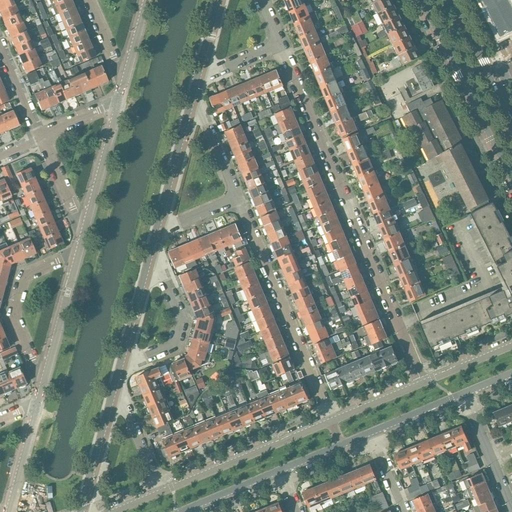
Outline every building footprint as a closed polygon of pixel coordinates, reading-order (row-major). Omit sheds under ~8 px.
[(2,0),(0,1),(0,12),(15,5),(12,0),(14,0),(2,0)] [(55,16),(59,14),(74,8),(74,6),(74,5),(73,2),(72,2),(70,0),(68,0),(52,7),(55,16)] [(307,0),(285,0),(284,0),(287,6),(286,7),(288,11),(289,11),(290,13),(305,6),(310,4),(307,0)] [(328,0),(333,9),(337,8),(333,0),(328,0)] [(380,0),(372,4),(377,15),(394,6),(391,0),(380,0)] [(511,0),(480,0),(503,45),(511,40),(511,0)] [(40,2),(36,4),(39,13),(44,11),(40,2)] [(19,14),(15,5),(0,12),(0,15),(1,18),(2,18),(3,21),(19,14)] [(308,15),(305,6),(290,13),(290,14),(290,16),(291,19),(292,20),(295,25),(316,16),(315,12),(308,15)] [(377,15),(383,25),(399,16),(394,6),(377,15)] [(74,8),(59,14),(62,23),(78,16),(76,12),(77,11),(76,9),(74,8)] [(338,22),(343,19),(337,8),(333,9),(332,9),(338,22)] [(350,15),(346,17),(349,22),(349,24),(357,19),(354,14),(354,13),(350,15)] [(23,23),(19,14),(3,21),(5,24),(4,25),(6,29),(7,29),(7,30),(23,23)] [(78,16),(62,23),(66,31),(81,24),(81,23),(81,22),(80,19),(79,19),(78,16)] [(315,32),(312,23),(318,21),(316,16),(295,25),(297,31),(297,32),(298,35),(299,36),(300,38),(315,32)] [(383,25),(388,35),(404,26),(399,16),(383,25)] [(26,31),(23,23),(7,30),(8,31),(7,32),(8,35),(9,35),(11,38),(26,31)] [(81,24),(66,31),(69,39),(85,32),(83,29),(84,28),(83,25),(81,25),(81,24)] [(41,25),(36,27),(40,36),(44,33),(41,25)] [(305,50),(320,44),(336,38),(336,37),(348,32),(346,26),(337,30),(338,31),(318,39),(315,32),(300,38),(301,39),(300,41),(301,44),(303,44),(305,50)] [(388,35),(393,45),(410,37),(404,26),(388,35)] [(53,36),(50,28),(46,30),(49,37),(50,37),(51,38),(55,36),(55,35),(53,36)] [(30,40),(26,31),(11,38),(12,42),(13,45),(14,46),(14,47),(30,40)] [(69,48),(72,47),(88,40),(88,38),(87,35),(86,35),(85,32),(69,39),(66,40),(69,48)] [(351,32),(347,34),(352,45),(356,44),(351,32)] [(361,49),(365,47),(362,41),(362,42),(359,36),(356,37),(359,43),(361,49)] [(393,45),(398,56),(415,47),(410,37),(393,45)] [(18,55),(34,49),(30,40),(14,47),(15,48),(14,48),(16,52),(17,52),(18,55)] [(72,47),(76,55),(91,48),(90,45),(91,44),(90,41),(88,41),(88,40),(72,47)] [(326,56),(320,44),(305,50),(307,56),(307,57),(308,60),(309,61),(310,63),(326,56)] [(358,57),(362,56),(356,44),(352,45),(358,57)] [(365,47),(361,49),(366,59),(370,56),(368,52),(367,52),(365,47)] [(403,66),(420,58),(415,47),(398,56),(403,66)] [(91,48),(76,55),(80,63),(95,57),(95,55),(95,54),(94,51),(93,51),(91,48)] [(38,58),(34,49),(18,55),(20,59),(19,60),(21,63),(22,63),(22,64),(38,58)] [(61,61),(66,59),(62,51),(62,52),(58,53),(61,61)] [(331,69),(326,56),(310,63),(311,64),(310,66),(312,69),(313,69),(316,75),(331,69)] [(371,70),(375,68),(372,62),(371,63),(369,60),(371,59),(370,56),(366,59),(368,64),(371,70)] [(26,73),(41,66),(38,58),(22,64),(23,65),(22,66),(23,69),(24,70),(26,73)] [(67,58),(66,59),(61,61),(65,70),(71,67),(67,58)] [(89,61),(99,86),(101,85),(103,85),(105,84),(106,82),(107,82),(104,74),(100,66),(94,69),(93,65),(98,63),(96,58),(89,61)] [(60,65),(58,60),(50,63),(52,68),(60,65)] [(366,68),(365,69),(361,60),(357,62),(361,71),(359,71),(360,73),(366,70),(366,68)] [(89,61),(80,65),(82,70),(90,66),(92,70),(84,73),(91,89),(93,89),(95,88),(96,87),(99,86),(89,61)] [(423,64),(412,70),(423,92),(434,86),(423,64)] [(76,66),(72,68),(82,93),(85,92),(86,92),(89,91),(89,90),(91,89),(84,73),(77,76),(76,73),(78,73),(76,66)] [(67,80),(74,96),(75,96),(76,96),(79,95),(79,94),(82,93),(72,68),(68,70),(71,76),(72,76),(73,78),(67,80)] [(336,81),(331,69),(316,75),(318,81),(317,82),(319,86),(320,86),(321,88),(336,81)] [(364,81),(370,78),(366,70),(360,73),(364,81)] [(51,88),(57,103),(59,103),(60,103),(63,102),(63,101),(66,100),(57,79),(53,71),(48,73),(53,83),(56,82),(57,85),(51,88)] [(267,74),(274,90),(282,86),(276,71),(275,71),(274,71),(270,72),(270,73),(267,74)] [(35,72),(26,76),(30,85),(39,81),(38,80),(35,72)] [(266,93),(274,90),(267,74),(265,75),(263,75),(260,76),(260,77),(259,78),(266,93)] [(74,96),(67,80),(61,83),(59,78),(57,79),(66,100),(68,99),(69,99),(73,98),(73,97),(74,96)] [(258,97),(266,93),(259,78),(257,78),(254,79),(253,80),(251,81),(258,97)] [(57,103),(51,88),(48,80),(43,82),(42,79),(38,80),(39,81),(40,84),(42,91),(49,107),(52,106),(53,106),(56,105),(57,104),(57,103)] [(40,84),(39,81),(30,85),(32,90),(34,89),(33,87),(40,84)] [(243,85),(249,100),(258,97),(251,81),(249,82),(247,82),(244,83),(244,84),(243,85)] [(341,94),(336,81),(321,88),(321,89),(321,90),(322,94),(323,94),(326,100),(341,94)] [(365,83),(369,93),(375,90),(371,81),(365,83)] [(241,104),(249,100),(243,85),(242,85),(241,85),(238,86),(237,87),(235,88),(241,104)] [(233,107),(241,104),(235,88),(232,89),(231,89),(227,90),(227,91),(226,92),(233,107)] [(4,91),(0,92),(0,104),(9,101),(7,96),(6,92),(5,92),(4,91)] [(49,107),(42,91),(34,95),(41,110),(42,110),(43,110),(46,109),(46,108),(49,107)] [(225,111),(233,107),(226,92),(225,92),(224,92),(221,93),(221,94),(218,95),(225,111)] [(370,96),(375,106),(381,103),(376,93),(370,96)] [(346,106),(341,94),(326,100),(328,106),(328,107),(329,110),(330,111),(331,112),(346,106)] [(225,111),(218,95),(215,96),(214,96),(211,97),(211,98),(210,98),(217,114),(225,111)] [(278,100),(282,109),(291,106),(287,97),(278,100)] [(469,153),(451,118),(442,100),(433,104),(431,99),(423,102),(421,98),(406,105),(410,114),(401,118),(407,131),(410,130),(419,149),(422,147),(428,161),(435,157),(438,164),(445,161),(471,212),(490,204),(488,201),(489,200),(466,155),(469,153)] [(4,105),(0,106),(0,111),(5,109),(5,110),(11,107),(9,103),(4,105)] [(278,105),(271,107),(274,114),(280,111),(278,105)] [(336,125),(352,119),(346,106),(331,112),(332,114),(331,116),(333,119),(334,119),(336,125)] [(275,115),(279,124),(294,118),(294,117),(295,116),(293,112),(292,112),(290,108),(275,115)] [(272,115),(270,109),(264,111),(266,117),(272,115)] [(2,116),(8,130),(13,128),(14,129),(18,127),(18,126),(19,125),(15,118),(16,117),(15,113),(13,113),(12,111),(2,116)] [(257,114),(260,120),(266,117),(264,111),(257,114)] [(367,112),(358,116),(360,122),(369,118),(367,112)] [(279,124),(282,133),(298,127),(298,126),(298,125),(297,121),(296,121),(294,118),(279,124)] [(238,119),(230,122),(233,127),(240,124),(238,119)] [(264,119),(258,122),(261,127),(267,124),(264,119)] [(352,119),(336,125),(339,131),(338,132),(340,135),(341,136),(342,138),(357,131),(352,119)] [(229,122),(220,125),(223,131),(232,128),(229,122)] [(229,141),(244,135),(240,126),(225,133),(225,134),(225,135),(226,138),(227,138),(229,141)] [(282,133),(286,142),(302,136),(302,135),(302,134),(301,130),(300,130),(298,127),(282,133)] [(269,128),(264,130),(268,139),(272,137),(272,138),(273,137),(269,128)] [(259,129),(253,131),(256,139),(262,137),(259,129)] [(348,153),(363,146),(358,133),(343,140),(343,142),(343,143),(344,146),(345,147),(348,153)] [(395,133),(394,133),(390,135),(389,135),(394,147),(401,145),(395,133)] [(248,143),(244,135),(229,141),(230,144),(229,145),(230,148),(232,149),(248,143)] [(286,142),(290,151),(306,145),(305,144),(306,143),(304,139),(303,139),(302,136),(286,142)] [(376,144),(373,138),(368,140),(371,147),(376,144)] [(251,151),(248,143),(232,149),(232,150),(232,151),(233,154),(234,155),(236,158),(251,151)] [(290,151),(294,161),(310,154),(309,153),(310,152),(308,148),(307,148),(306,145),(290,151)] [(400,160),(406,157),(401,145),(394,147),(400,160)] [(368,159),(363,146),(348,153),(350,158),(350,159),(351,163),(352,163),(353,165),(368,159)] [(254,159),(251,151),(236,158),(237,160),(236,162),(237,165),(239,165),(239,166),(254,159)] [(294,161),(298,172),(314,165),(313,162),(314,161),(312,157),(311,157),(310,154),(294,161)] [(405,172),(411,169),(406,157),(400,160),(405,172)] [(258,168),(254,159),(239,166),(239,167),(239,168),(240,171),(241,172),(242,174),(258,168)] [(374,171),(368,159),(353,165),(354,167),(353,168),(355,171),(356,172),(358,178),(374,171)] [(298,172),(302,181),(318,174),(317,171),(317,170),(316,166),(315,166),(314,165),(298,172)] [(21,185),(35,179),(33,175),(33,173),(32,170),(30,169),(30,168),(16,175),(21,185)] [(261,176),(258,168),(242,174),(244,177),(243,178),(244,181),(246,182),(246,183),(261,176)] [(379,183),(374,171),(358,178),(361,183),(360,184),(361,188),(363,188),(363,190),(379,183)] [(417,182),(413,173),(407,176),(411,185),(417,182)] [(302,181),(306,190),(322,183),(320,180),(321,179),(320,175),(318,175),(318,174),(302,181)] [(246,184),(246,185),(247,188),(248,188),(249,191),(265,185),(261,176),(246,183),(246,184)] [(14,188),(15,188),(11,178),(5,180),(10,190),(14,189),(14,188)] [(21,185),(25,196),(39,190),(39,189),(40,188),(38,184),(37,184),(35,179),(21,185)] [(293,179),(285,182),(288,187),(295,184),(293,179)] [(0,198),(1,200),(3,205),(8,203),(9,205),(14,203),(11,196),(3,180),(0,181),(0,198)] [(306,190),(310,199),(326,193),(324,189),(325,188),(323,185),(322,185),(322,183),(306,190)] [(384,196),(379,183),(363,190),(364,192),(364,193),(365,196),(366,197),(369,202),(384,196)] [(265,185),(249,191),(250,193),(250,195),(251,198),(253,199),(268,193),(265,185)] [(294,186),(288,189),(291,195),(297,193),(294,186)] [(25,196),(30,206),(44,200),(44,199),(43,195),(41,195),(39,190),(25,196)] [(272,201),(268,193),(253,199),(253,200),(253,202),(254,205),(255,205),(256,208),(272,201)] [(310,199),(314,208),(329,202),(328,198),(329,197),(327,194),(326,194),(326,193),(310,199)] [(419,195),(417,196),(422,209),(428,206),(423,194),(419,195)] [(389,209),(384,196),(369,202),(371,208),(370,209),(372,213),(373,213),(374,215),(389,209)] [(30,206),(35,217),(49,211),(48,210),(49,209),(47,205),(46,205),(44,200),(30,206)] [(272,201),(256,208),(257,210),(257,212),(258,215),(259,215),(260,216),(275,210),(272,201)] [(314,208),(317,217),(333,211),(332,208),(333,207),(331,203),(330,203),(329,202),(314,208)] [(419,322),(430,349),(511,314),(511,240),(493,203),(490,204),(471,212),(467,214),(504,287),(420,322),(419,322)] [(428,222),(434,219),(428,206),(422,209),(428,222)] [(394,221),(389,209),(374,215),(374,216),(374,217),(375,221),(377,221),(379,227),(394,221)] [(35,217),(39,228),(53,222),(53,221),(53,219),(52,216),(51,216),(49,211),(35,217)] [(317,217),(321,226),(337,220),(336,219),(337,218),(336,214),(334,214),(333,211),(317,217)] [(19,216),(17,212),(8,216),(9,220),(19,216)] [(264,227),(280,220),(276,212),(261,218),(261,219),(260,221),(262,224),(263,224),(264,227)] [(305,223),(308,221),(307,219),(306,219),(304,214),(298,217),(301,224),(305,222),(305,223)] [(0,218),(0,223),(0,224),(9,220),(8,216),(0,218)] [(283,229),(280,220),(264,227),(265,229),(265,231),(266,233),(267,234),(268,235),(283,229)] [(321,226),(325,235),(341,228),(340,227),(341,226),(339,223),(338,223),(337,220),(321,226)] [(440,231),(435,220),(431,222),(436,233),(440,231)] [(394,221),(379,227),(381,233),(381,234),(382,237),(383,238),(384,240),(399,233),(394,221)] [(53,222),(39,228),(44,239),(58,233),(57,231),(58,230),(56,226),(55,226),(53,222)] [(7,223),(0,225),(0,231),(1,233),(10,229),(7,223)] [(227,228),(234,244),(242,240),(235,225),(234,225),(232,225),(229,226),(228,228),(227,228)] [(224,248),(234,244),(227,228),(225,228),(222,229),(221,231),(218,232),(224,248)] [(325,235),(328,244),(344,237),(344,236),(344,235),(343,231),(342,231),(341,228),(325,235)] [(287,237),(283,229),(268,235),(268,236),(267,237),(269,240),(270,241),(271,243),(287,237)] [(302,231),(295,233),(296,237),(298,237),(300,241),(305,239),(302,231)] [(214,252),(224,248),(218,232),(215,233),(213,233),(210,234),(208,236),(214,252)] [(58,233),(44,239),(48,249),(62,243),(62,242),(63,241),(61,237),(60,237),(58,233)] [(399,233),(384,240),(385,241),(384,242),(386,246),(387,246),(389,252),(405,246),(399,233)] [(446,243),(441,234),(435,236),(440,246),(446,243)] [(198,240),(205,256),(214,252),(208,236),(205,236),(202,238),(201,239),(198,240)] [(290,245),(287,237),(271,243),(272,246),(272,248),(273,250),(274,251),(275,252),(290,245)] [(328,244),(332,252),(348,246),(348,245),(348,244),(347,240),(345,240),(344,237),(328,244)] [(18,244),(24,258),(25,258),(26,259),(30,257),(30,255),(35,253),(28,239),(18,244)] [(195,260),(205,256),(198,240),(195,242),(193,241),(190,242),(189,244),(195,260)] [(18,244),(7,248),(14,263),(15,262),(16,263),(19,262),(20,260),(24,258),(18,244)] [(195,260),(189,244),(188,245),(186,244),(183,246),(182,247),(179,248),(185,264),(195,260)] [(445,244),(436,248),(440,256),(448,252),(445,244)] [(275,253),(274,254),(276,257),(277,257),(278,260),(294,254),(293,253),(297,252),(303,250),(301,247),(292,251),(290,245),(275,252),(275,253)] [(332,252),(336,261),(352,255),(351,254),(352,253),(350,249),(349,249),(348,246),(332,252)] [(410,258),(405,246),(389,252),(392,258),(391,259),(393,262),(394,263),(395,265),(410,258)] [(7,248),(0,251),(0,259),(3,265),(9,267),(10,265),(14,263),(7,248)] [(170,252),(169,253),(176,268),(185,264),(179,248),(176,250),(174,249),(171,251),(170,252)] [(233,259),(236,266),(250,260),(245,248),(237,252),(234,253),(236,258),(233,259)] [(297,262),(294,254),(278,260),(279,263),(279,264),(280,267),(281,267),(282,269),(297,262)] [(336,261),(340,270),(355,264),(355,262),(355,261),(354,258),(353,258),(352,255),(336,261)] [(452,256),(442,260),(447,271),(456,267),(452,256)] [(415,271),(410,258),(395,265),(395,266),(395,267),(396,271),(397,271),(400,277),(415,271)] [(0,274),(7,276),(8,275),(9,271),(8,270),(9,267),(3,265),(0,259),(0,274)] [(301,270),(297,262),(282,269),(281,271),(283,274),(284,274),(285,277),(301,270)] [(239,280),(253,274),(254,273),(255,271),(253,268),(252,268),(250,263),(235,269),(239,280)] [(214,266),(217,274),(223,272),(221,267),(220,264),(214,266)] [(340,270),(344,281),(360,274),(359,272),(359,270),(358,267),(357,267),(355,264),(340,270)] [(321,267),(325,276),(329,274),(325,265),(321,267)] [(183,285),(199,279),(197,273),(204,270),(203,266),(193,271),(189,272),(185,274),(180,276),(181,279),(181,281),(182,284),(183,284),(183,285)] [(448,272),(450,271),(455,283),(462,280),(456,267),(447,271),(448,272)] [(422,268),(415,271),(400,277),(402,283),(402,284),(403,287),(404,288),(405,290),(420,283),(427,280),(422,268)] [(304,279),(301,270),(285,277),(286,279),(286,281),(287,284),(288,284),(288,285),(304,279)] [(239,280),(244,290),(259,284),(257,280),(258,278),(256,275),(255,275),(254,273),(253,274),(239,280)] [(344,281),(348,290),(364,283),(362,280),(363,279),(361,276),(360,275),(360,274),(344,281)] [(187,294),(203,287),(213,283),(212,279),(201,284),(199,279),(183,285),(184,286),(183,288),(185,290),(186,291),(187,294)] [(307,287),(304,279),(288,285),(289,286),(288,287),(289,290),(291,291),(292,293),(307,287)] [(348,290),(351,298),(367,292),(366,289),(367,288),(365,284),(364,284),(364,283),(348,290)] [(420,283),(405,290),(406,291),(405,292),(407,296),(408,296),(410,302),(426,296),(420,283)] [(244,290),(248,300),(263,294),(263,293),(263,292),(262,289),(261,288),(259,284),(244,290)] [(292,293),(292,294),(293,296),(292,297),(294,300),(295,301),(295,302),(311,295),(309,290),(316,287),(315,284),(308,287),(307,287),(292,293)] [(207,296),(203,287),(187,294),(188,297),(188,299),(189,301),(190,302),(191,303),(207,296)] [(351,298),(355,307),(371,301),(370,298),(370,297),(369,293),(368,293),(367,292),(351,298)] [(248,300),(252,310),(267,304),(266,300),(266,299),(265,295),(263,295),(263,294),(248,300)] [(314,304),(311,295),(295,302),(296,302),(295,304),(296,307),(298,308),(299,310),(314,304)] [(210,305),(207,296),(191,303),(191,304),(191,305),(192,308),(193,309),(194,312),(210,305)] [(302,318),(318,312),(316,307),(325,303),(324,300),(315,303),(314,304),(299,310),(300,313),(299,314),(301,317),(302,318)] [(355,307),(359,316),(374,309),(374,308),(374,307),(372,302),(371,302),(371,301),(355,307)] [(340,314),(346,311),(344,307),(343,308),(341,302),(340,303),(336,305),(340,314)] [(252,310),(256,321),(272,314),(271,314),(272,312),(270,309),(269,309),(267,304),(252,310)] [(198,321),(199,320),(214,314),(210,305),(194,312),(196,315),(195,316),(197,319),(198,320),(198,321)] [(230,308),(219,312),(221,317),(232,313),(230,308)] [(359,316),(363,325),(378,319),(377,315),(378,314),(376,311),(375,311),(374,309),(359,316)] [(306,327),(326,318),(324,314),(319,316),(318,312),(302,318),(303,319),(302,320),(303,324),(305,324),(306,327)] [(196,329),(212,334),(214,327),(211,326),(213,319),(212,316),(214,315),(214,314),(199,320),(198,321),(197,323),(196,324),(195,327),(196,328),(196,329)] [(240,325),(244,323),(244,322),(245,321),(243,314),(240,315),(236,317),(240,325)] [(256,321),(261,331),(276,325),(274,320),(275,319),(273,316),(272,315),(272,314),(256,321)] [(309,335),(325,329),(323,324),(328,322),(326,318),(306,327),(307,329),(306,331),(308,334),(309,334),(309,335)] [(368,336),(383,330),(382,326),(382,325),(381,322),(380,322),(379,320),(364,327),(368,336)] [(225,337),(236,340),(239,330),(235,321),(227,324),(225,337)] [(261,331),(265,341),(280,335),(280,334),(280,333),(279,330),(278,329),(276,325),(261,331)] [(325,329),(309,335),(310,336),(309,337),(310,340),(312,341),(313,344),(334,335),(331,326),(325,329)] [(209,343),(212,334),(196,329),(195,330),(194,332),(193,334),(194,336),(193,339),(209,343)] [(372,345),(377,343),(387,339),(386,337),(387,336),(386,333),(384,333),(383,330),(368,336),(372,345)] [(265,341),(269,352),(284,345),(283,341),(283,340),(282,336),(281,336),(280,335),(265,341)] [(0,338),(0,351),(9,347),(9,346),(7,342),(4,337),(0,338)] [(206,353),(209,343),(193,339),(192,342),(191,343),(190,346),(191,348),(190,348),(206,353)] [(317,355),(350,342),(350,341),(346,343),(344,339),(331,345),(329,339),(314,346),(314,347),(314,348),(315,351),(316,351),(317,355)] [(250,341),(237,346),(239,352),(253,346),(250,341)] [(321,364),(332,360),(336,358),(334,352),(342,349),(342,348),(351,344),(350,342),(317,355),(319,358),(318,359),(319,362),(320,362),(321,364)] [(268,364),(289,356),(288,355),(289,354),(287,350),(286,350),(284,345),(269,352),(264,354),(268,364)] [(2,361),(18,354),(15,347),(0,353),(0,355),(1,358),(2,361)] [(380,352),(387,367),(391,365),(393,366),(396,364),(397,363),(398,362),(392,347),(380,352)] [(186,357),(191,370),(200,366),(201,364),(203,365),(209,363),(211,354),(206,353),(190,348),(190,350),(189,351),(188,353),(189,356),(186,357)] [(380,352),(369,356),(376,372),(377,371),(378,372),(382,370),(382,369),(387,367),(380,352)] [(234,356),(234,359),(236,365),(242,362),(240,354),(234,356)] [(369,356),(358,361),(364,376),(369,374),(371,375),(374,373),(375,372),(376,372),(369,356)] [(289,358),(273,365),(278,376),(285,373),(294,370),(294,369),(294,367),(293,363),(291,362),(289,358)] [(174,363),(173,364),(176,371),(180,381),(191,376),(184,359),(179,361),(178,360),(174,362),(174,363)] [(358,361),(347,366),(354,381),(355,380),(356,381),(360,379),(360,378),(364,376),(358,361)] [(173,364),(166,367),(169,373),(176,371),(173,364)] [(136,379),(135,381),(137,384),(139,384),(139,386),(156,379),(163,376),(169,373),(166,365),(159,368),(136,378),(136,379)] [(347,366),(336,370),(343,386),(347,384),(349,384),(353,382),(353,381),(354,381),(347,366)] [(8,373),(15,389),(19,387),(21,388),(24,386),(25,384),(26,384),(19,368),(8,373)] [(343,386),(336,370),(325,375),(331,390),(333,390),(334,390),(338,389),(338,387),(343,386)] [(176,371),(169,373),(173,383),(174,383),(177,381),(180,381),(176,371)] [(255,372),(247,371),(250,379),(253,378),(254,375),(255,372)] [(8,373),(0,376),(0,384),(4,393),(5,393),(6,394),(10,392),(10,391),(15,389),(8,373)] [(199,390),(206,387),(202,378),(196,380),(199,390)] [(139,386),(138,388),(140,391),(142,392),(144,396),(160,389),(156,379),(139,386)] [(177,381),(174,383),(178,394),(182,392),(177,381)] [(301,383),(291,388),(297,404),(302,402),(303,404),(307,402),(307,400),(308,400),(301,383)] [(291,388),(280,392),(287,409),(288,408),(289,409),(293,408),(293,406),(297,404),(291,388)] [(160,389),(144,396),(146,401),(144,402),(146,406),(148,406),(148,407),(165,400),(160,389)] [(198,391),(187,396),(191,408),(200,394),(198,391)] [(280,392),(269,397),(276,413),(281,411),(283,412),(286,411),(286,409),(287,409),(280,392)] [(231,395),(227,397),(230,406),(235,405),(231,395)] [(269,397),(259,401),(266,418),(266,417),(268,418),(271,417),(272,415),(276,413),(269,397)] [(148,407),(147,409),(149,413),(151,413),(153,417),(169,410),(165,400),(148,407)] [(259,401),(248,405),(255,422),(260,420),(261,421),(265,420),(265,418),(266,418),(259,401)] [(248,405),(237,410),(244,426),(245,426),(246,427),(250,426),(250,424),(255,422),(248,405)] [(511,424),(505,409),(493,413),(499,427),(506,424),(507,426),(511,424)] [(169,410),(153,417),(155,422),(154,424),(155,427),(157,427),(157,428),(168,424),(174,421),(169,410)] [(237,410),(227,414),(234,431),(236,432),(239,430),(240,428),(244,426),(237,410)] [(227,414),(216,419),(223,435),(227,433),(229,434),(233,433),(233,431),(234,431),(227,414)] [(216,419),(205,423),(212,440),(213,440),(214,440),(218,439),(218,437),(223,435),(216,419)] [(205,423),(195,428),(202,444),(206,442),(208,443),(211,442),(211,440),(212,440),(205,423)] [(157,428),(157,429),(159,433),(166,431),(170,429),(168,424),(157,428)] [(450,432),(457,448),(463,445),(466,452),(471,450),(461,427),(457,429),(456,428),(451,430),(452,431),(450,432)] [(195,428),(184,432),(191,449),(192,448),(193,449),(197,448),(197,446),(202,444),(195,428)] [(163,448),(161,450),(164,457),(167,458),(169,457),(169,458),(171,457),(172,458),(175,457),(176,455),(180,453),(174,436),(170,429),(166,431),(169,438),(162,441),(165,447),(163,448)] [(445,452),(457,448),(450,432),(449,432),(449,431),(443,433),(444,434),(439,437),(445,452)] [(511,439),(511,431),(502,435),(505,442),(511,439)] [(184,432),(174,436),(180,453),(185,451),(187,452),(190,451),(190,449),(191,449),(184,432)] [(434,457),(445,452),(439,437),(438,437),(437,436),(432,438),(433,439),(428,441),(434,457)] [(423,462),(434,457),(428,441),(427,442),(426,441),(421,443),(422,444),(417,446),(423,462)] [(412,466),(423,462),(417,446),(416,446),(415,445),(410,448),(410,449),(405,451),(412,466)] [(412,466),(405,451),(403,452),(403,451),(397,453),(398,454),(395,455),(404,477),(409,475),(406,469),(412,466)] [(467,469),(478,464),(473,454),(467,457),(469,462),(465,464),(467,469)] [(480,469),(478,464),(467,469),(469,473),(480,469)] [(359,470),(365,486),(372,483),(375,489),(379,487),(370,465),(365,467),(364,466),(359,468),(360,470),(359,470)] [(354,490),(365,486),(359,470),(354,472),(353,471),(348,473),(348,474),(348,475),(354,490)] [(456,479),(454,473),(448,475),(451,481),(456,479)] [(466,491),(471,489),(485,483),(482,474),(463,482),(466,491)] [(343,495),(354,490),(348,475),(343,477),(342,476),(337,478),(338,479),(337,479),(343,495)] [(332,500),(343,495),(337,479),(332,481),(331,480),(326,482),(326,483),(326,484),(332,500)] [(413,487),(418,485),(419,484),(417,479),(411,481),(413,487)] [(454,487),(452,483),(446,486),(448,490),(451,497),(455,495),(454,496),(451,488),(454,487)] [(471,489),(466,491),(470,499),(473,498),(489,491),(485,483),(471,489)] [(321,504),(332,500),(326,484),(321,486),(320,485),(315,487),(315,488),(314,488),(321,504)] [(420,490),(418,485),(413,487),(408,489),(410,494),(420,490)] [(436,490),(438,494),(448,490),(446,486),(436,490)] [(321,504),(314,488),(310,490),(309,489),(304,491),(305,493),(303,493),(311,511),(316,511),(315,507),(321,504)] [(422,494),(420,490),(410,494),(412,499),(422,494)] [(493,500),(489,491),(473,498),(474,500),(476,500),(479,506),(493,500)] [(428,494),(412,500),(417,511),(432,505),(437,503),(432,492),(428,494)] [(374,508),(378,506),(376,501),(384,498),(382,493),(370,498),(374,508)] [(386,503),(384,498),(376,501),(378,506),(386,503)] [(488,511),(496,509),(493,500),(479,506),(481,511),(488,511)] [(267,508),(269,511),(282,511),(279,503),(275,505),(275,503),(270,506),(270,507),(267,508)] [(374,508),(376,511),(377,511),(388,508),(386,503),(378,506),(374,508)]
